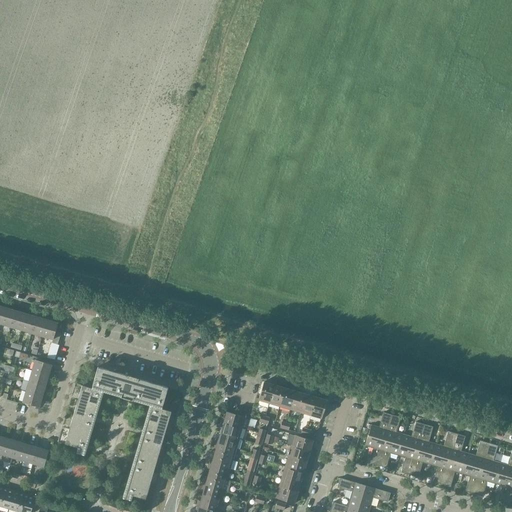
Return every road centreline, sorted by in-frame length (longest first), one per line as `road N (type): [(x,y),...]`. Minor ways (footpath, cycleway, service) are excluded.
road 1 (tertiary): [(170,511),(211,363),(192,340),(83,307)]
road 2 (residential): [(0,413),(48,428),(83,307)]
road 3 (residential): [(511,431),(353,384)]
road 4 (residential): [(459,511),(329,464)]
